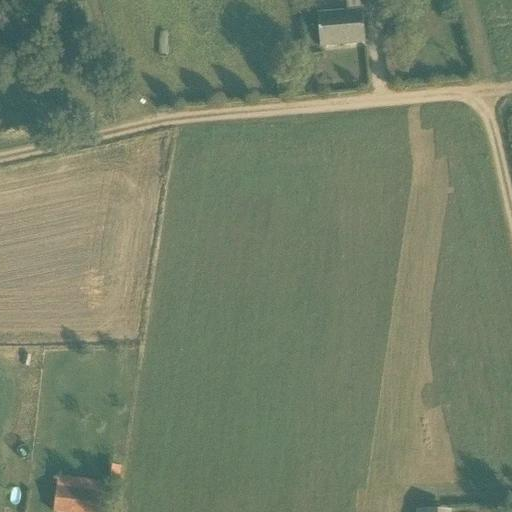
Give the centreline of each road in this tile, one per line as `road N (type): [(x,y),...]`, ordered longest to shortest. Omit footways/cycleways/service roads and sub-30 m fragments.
road 1 (track): [(0,166),(167,124),(511,98)]
road 2 (track): [(511,222),(485,101)]
